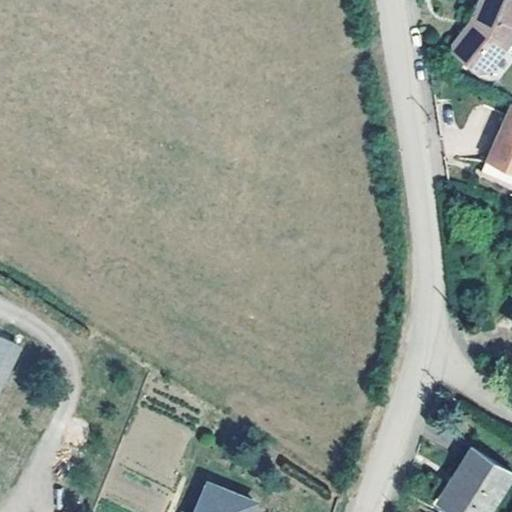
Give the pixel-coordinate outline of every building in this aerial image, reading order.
[(511,27),(511,0),(476,0),(473,9),(476,11),(470,19),(467,16),(455,31),(456,39),(482,59),(489,58),(511,31),(511,27)] [(473,9),(467,16),(470,19),(476,11),(473,9)] [(485,153),(511,164),(511,95),(485,153)] [(0,385),(21,345),(0,334),(0,385)] [(499,511),(511,492),(511,460),(485,443),(469,470),(476,474),(459,500),(479,511),(499,511)] [(469,470),(453,495),(459,500),(476,474),(469,470)] [(248,511),(253,501),(211,482),(198,511),(248,511)] [(479,511),(459,500),(453,495),(449,501),(466,511),(479,511)]
